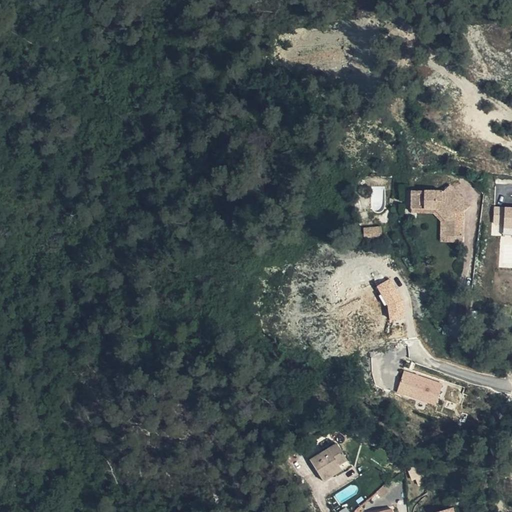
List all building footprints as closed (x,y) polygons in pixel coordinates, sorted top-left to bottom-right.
[(436,191),(420,191),(419,203),(418,209),(429,209),(439,218),(440,233),(447,233),(447,236),(457,236),(457,209),(452,204),(457,199),(441,185),(436,191)] [(419,203),(420,191),(404,191),(404,209),(418,209),(419,203)] [(461,204),(457,199),(452,204),(457,209),(461,204)] [(435,242),(457,241),(457,236),(447,236),(447,233),(440,233),(439,218),(429,209),(418,209),(417,214),(427,213),(435,220),(435,242)] [(501,231),(511,231),(511,209),(502,209),(501,231)] [(377,231),(357,233),(359,246),(378,243),(377,231)] [(392,277),(377,284),(394,320),(409,312),(392,277)] [(439,385),(401,372),(393,396),(431,409),(439,385)] [(186,403),(187,392),(174,391),(173,402),(186,403)] [(366,427),(362,438),(375,443),(381,434),(373,429),(366,427)] [(333,466),(347,457),(337,440),(310,456),(322,478),(336,470),(333,466)] [(350,462),(347,457),(333,466),(336,470),(350,462)] [(397,475),(384,485),(388,489),(400,479),(397,475)] [(388,489),(384,485),(376,490),(380,495),(388,489)]
